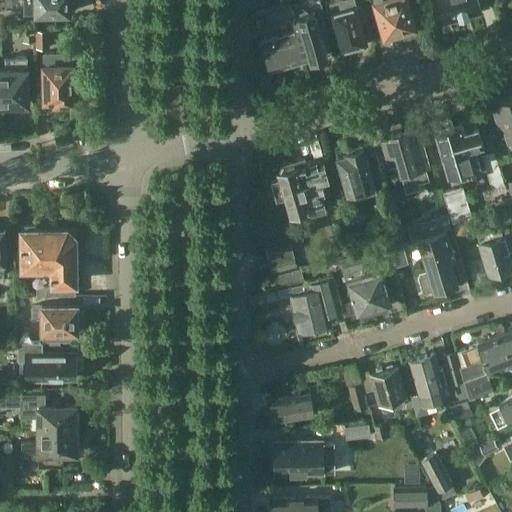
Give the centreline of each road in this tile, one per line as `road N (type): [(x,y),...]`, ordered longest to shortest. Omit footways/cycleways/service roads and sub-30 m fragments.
road 1 (residential): [(128,156),(134,511)]
road 2 (residential): [(240,136),(511,55)]
road 3 (residential): [(511,299),(243,379)]
road 4 (residential): [(240,136),(243,379)]
road 5 (residential): [(114,0),(128,156)]
road 6 (residential): [(237,0),(240,136)]
road 7 (residential): [(243,379),(244,511)]
road 8 (residential): [(0,166),(128,156)]
